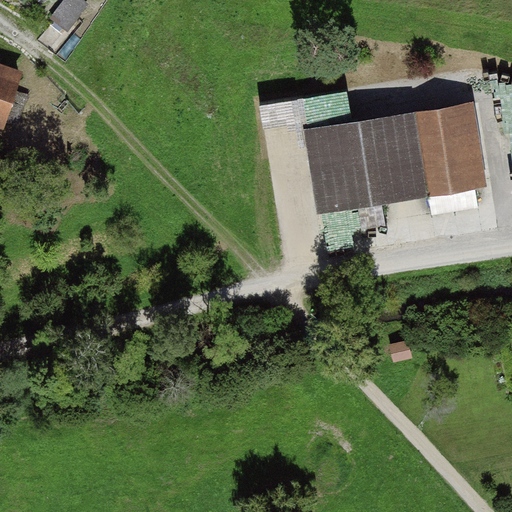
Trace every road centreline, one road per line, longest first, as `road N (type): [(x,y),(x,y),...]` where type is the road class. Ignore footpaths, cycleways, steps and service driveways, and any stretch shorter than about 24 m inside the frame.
road 1 (track): [(483,511),(45,52)]
road 2 (track): [(0,356),(511,268)]
